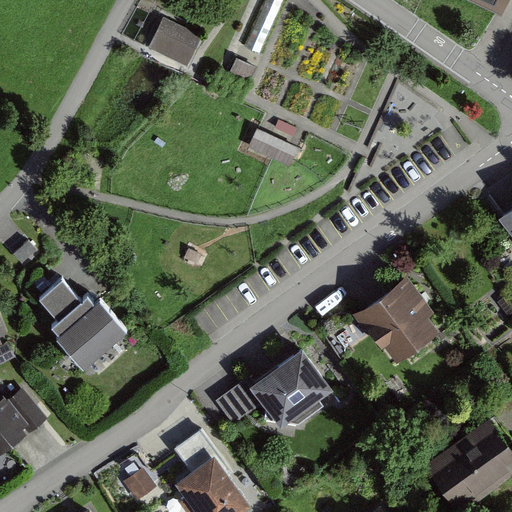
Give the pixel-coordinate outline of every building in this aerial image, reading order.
[(266,0),(246,44),(262,51),(284,0),(266,0)] [(164,17),(151,45),(188,62),(202,34),(164,17)] [(237,56),(230,71),(251,80),(257,66),(237,56)] [(259,126),(250,145),(290,163),(298,146),(291,142),(298,127),(279,118),(272,133),(259,126)] [(511,206),(501,215),(511,229),(511,206)] [(30,238),(16,250),(27,264),(41,251),(30,238)] [(190,247),(185,257),(197,263),(202,252),(190,247)] [(59,317),(82,296),(63,275),(40,295),(59,317)] [(446,328),(409,276),(359,312),(397,363),(446,328)] [(97,300),(89,291),(82,296),(59,317),(53,322),(60,330),(56,334),(86,368),(131,329),(101,296),(97,300)] [(9,340),(0,345),(0,364),(17,355),(9,340)] [(340,391),(308,345),(252,382),(284,429),(340,391)] [(244,380),(223,390),(235,413),(255,402),(244,380)] [(0,452),(5,452),(17,442),(50,419),(22,386),(12,398),(0,400),(0,452)] [(470,511),(511,480),(511,441),(493,417),(428,467),(461,511),(470,511)] [(247,511),(254,508),(218,455),(180,480),(202,511),(247,511)] [(158,488),(144,469),(125,483),(139,502),(158,488)] [(394,511),(388,503),(376,511),(394,511)]
